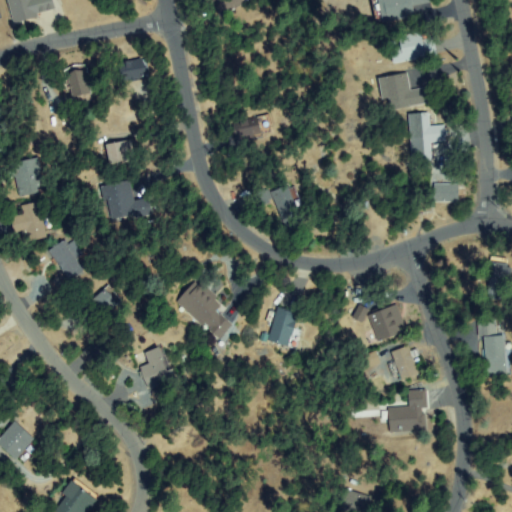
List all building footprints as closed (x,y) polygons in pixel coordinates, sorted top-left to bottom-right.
[(51,0),(54,9),(18,22),(10,0),(51,0)] [(212,1),(213,0),(247,0),(222,17),(212,1)] [(379,0),(432,0),(433,1),(412,6),(414,14),(384,21),(379,0)] [(423,40),(435,39),(438,56),(395,62),(393,48),(401,47),(400,37),(422,34),(423,40)] [(144,59),(148,76),(125,82),(121,65),(144,59)] [(91,94),(75,99),(67,74),(84,69),(91,94)] [(408,75),(411,93),(430,90),(432,102),(394,109),(392,97),(384,99),(381,79),(408,75)] [(445,127),(446,140),(431,141),(432,160),(415,161),(412,116),(428,115),(429,128),(445,127)] [(239,141),(234,125),(257,117),(263,133),(239,141)] [(108,147),(132,143),(135,160),(111,164),(108,147)] [(37,158),(44,186),(37,187),(38,193),(21,196),(16,176),(10,178),(7,165),(37,158)] [(129,182),(133,203),(148,200),(151,212),(111,220),(105,187),(129,182)] [(288,228),(273,192),(288,186),(303,222),(288,228)] [(458,201),(436,201),(436,186),(458,186),(458,201)] [(263,207),(253,197),(263,188),(272,198),(263,207)] [(46,237),(31,241),(28,228),(15,232),(12,220),(25,216),(23,207),(38,204),(46,237)] [(51,251),(64,243),(82,271),(70,280),(51,251)] [(502,281),(501,298),(491,298),(492,261),(510,262),(509,282),(502,281)] [(213,309),(231,326),(220,339),(179,301),(197,282),(219,302),(213,309)] [(110,290),(117,304),(91,320),(83,305),(110,290)] [(397,305),(406,331),(380,341),(371,314),(397,305)] [(360,306),(368,310),(363,321),(355,317),(360,306)] [(297,314),(289,345),(270,340),(278,309),(297,314)] [(495,317),(496,335),(480,335),(480,317),(495,317)] [(92,365),(85,351),(111,337),(113,342),(107,345),(112,355),(92,365)] [(488,376),(485,340),(504,338),(507,375),(488,376)] [(393,353),(409,348),(418,375),(402,380),(393,353)] [(152,365),(147,354),(161,349),(173,379),(150,389),(142,369),(152,365)] [(365,367),(362,356),(376,353),(379,364),(365,367)] [(391,409),(412,408),(411,392),(424,392),(425,430),(392,430),(391,409)] [(0,443),(0,439),(13,425),(32,441),(18,459),(0,443)] [(74,482),(96,495),(86,511),(62,511),(58,509),(74,482)] [(348,511),(339,509),(344,492),(370,500),(366,511),(348,511)]
